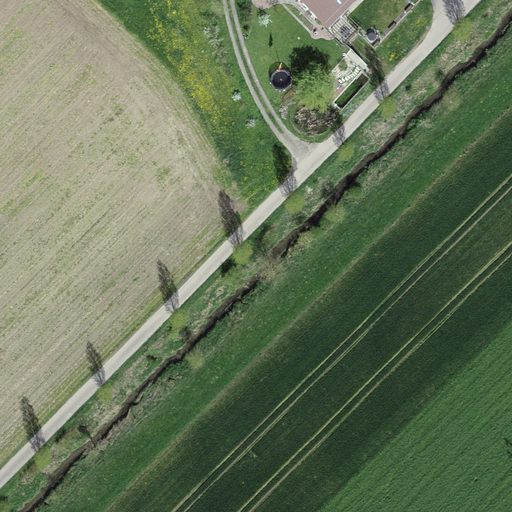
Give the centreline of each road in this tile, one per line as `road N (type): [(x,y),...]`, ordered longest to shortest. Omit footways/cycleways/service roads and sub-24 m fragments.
road 1 (unclassified): [(0,478),(472,0)]
road 2 (track): [(313,161),(270,116),(227,0)]
